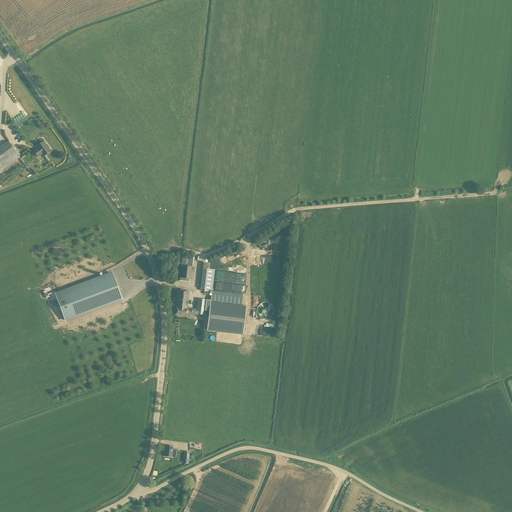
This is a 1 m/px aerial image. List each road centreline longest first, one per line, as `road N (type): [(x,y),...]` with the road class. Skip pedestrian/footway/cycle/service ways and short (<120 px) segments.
road 1 (unclassified): [(139,487),(154,437),(164,344),(159,287),(141,239),(0,36)]
road 2 (track): [(197,259),(306,207),(498,193)]
road 3 (unclassified): [(420,511),(347,472),(251,447),(150,491),(139,487)]
